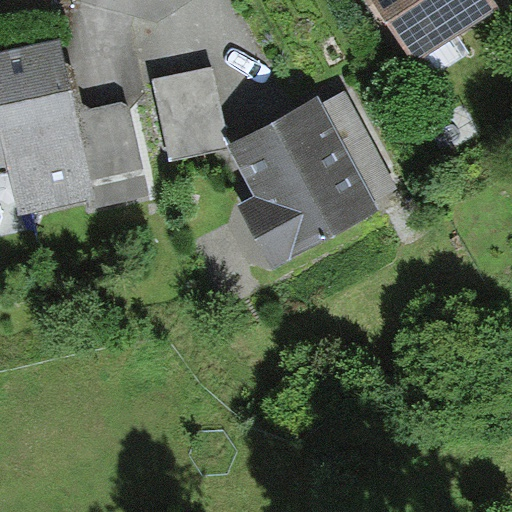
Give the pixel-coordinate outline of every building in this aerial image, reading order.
[(371,0),(413,64),(500,9),(494,0),(371,0)] [(19,216),(94,199),(77,113),(60,39),(0,52),(0,173),(9,171),(19,216)] [(213,68),(152,79),(170,159),(226,146),(230,144),(213,68)] [(230,144),(226,146),(254,197),(238,206),(274,270),(404,199),(344,91),(322,103),(318,96),(230,144)] [(128,101),(77,113),(94,199),(96,207),(149,195),(128,101)]
